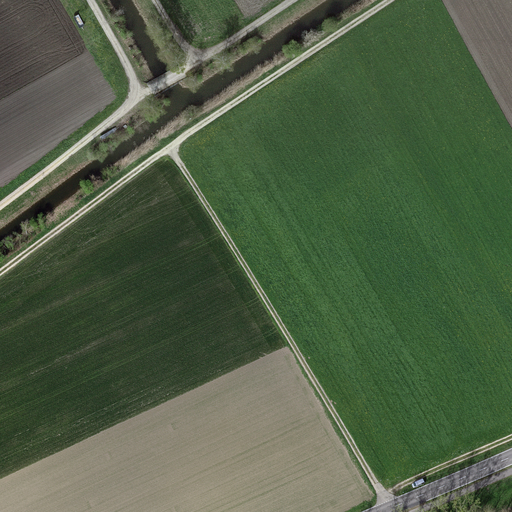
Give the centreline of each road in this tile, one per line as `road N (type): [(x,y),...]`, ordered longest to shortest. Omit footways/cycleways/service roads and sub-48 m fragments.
road 1 (track): [(412,0),(171,147),(385,503)]
road 2 (track): [(292,0),(0,208)]
road 3 (track): [(0,279),(171,147)]
road 4 (secondary): [(511,450),(365,511)]
road 5 (track): [(77,0),(136,106)]
